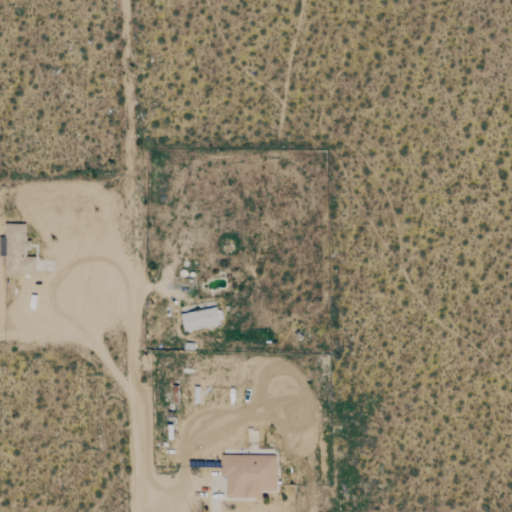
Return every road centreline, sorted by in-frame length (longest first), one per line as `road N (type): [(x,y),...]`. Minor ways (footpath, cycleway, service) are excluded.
road 1 (track): [(136,511),(123,0)]
road 2 (track): [(133,394),(97,343),(80,298),(102,285),(131,286)]
